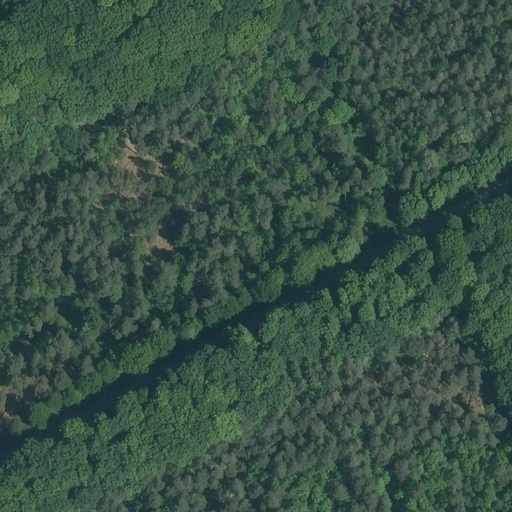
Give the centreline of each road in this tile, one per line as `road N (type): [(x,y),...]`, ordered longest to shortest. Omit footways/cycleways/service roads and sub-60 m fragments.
road 1 (secondary): [(0,460),(511,182)]
road 2 (track): [(280,0),(511,423)]
